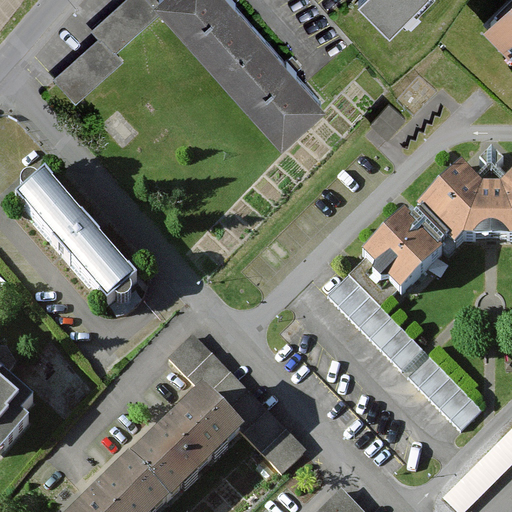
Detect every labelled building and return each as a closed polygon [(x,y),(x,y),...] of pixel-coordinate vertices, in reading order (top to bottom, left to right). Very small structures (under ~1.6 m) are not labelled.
[(150,0),(122,0),(87,31),(95,41),(50,81),(73,106),(122,63),(113,53),(152,19),(142,8),(150,0)] [(243,1),(242,0),(163,0),(287,135),(329,96),(316,82),(243,1)] [(394,34),(424,0),(359,0),(358,1),(394,34)] [(511,0),(489,23),(511,46),(511,0)] [(496,188),(484,188),(465,169),(421,212),(415,218),(410,214),(364,258),(403,298),(455,247),(458,251),(470,239),(511,240),(511,181),(506,188),(496,188)] [(99,229),(51,175),(44,180),(39,177),(33,178),(30,180),(27,183),(25,189),(28,195),(20,202),(112,307),(119,301),(125,304),(131,304),(135,302),(137,299),(137,294),(134,288),(143,280),(99,229)] [(478,415),(344,280),(324,300),(458,435),(478,415)] [(301,457),(190,340),(167,362),(278,479),(301,457)] [(0,349),(0,449),(7,456),(35,423),(28,417),(41,402),(9,375),(16,367),(11,350),(0,349)] [(90,507),(84,511),(166,511),(241,442),(201,401),(165,436),(90,507)] [(462,511),(511,463),(511,425),(444,493),(462,511)] [(359,511),(341,493),(320,511),(359,511)]
